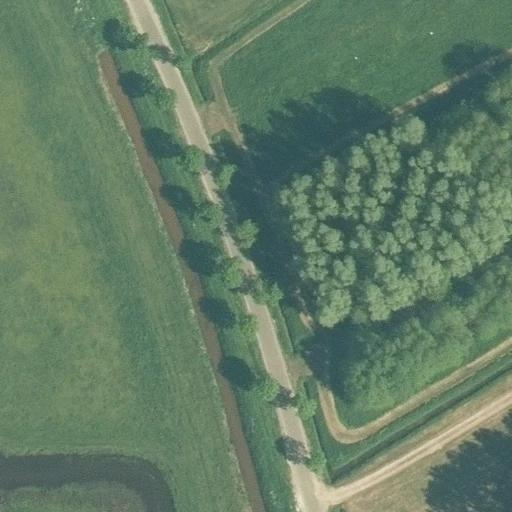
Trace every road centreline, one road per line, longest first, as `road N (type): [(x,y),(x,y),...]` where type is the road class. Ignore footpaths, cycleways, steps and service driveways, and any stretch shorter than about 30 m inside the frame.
road 1 (unclassified): [(314,511),(241,260),(137,0)]
road 2 (track): [(312,501),(369,488),(511,401)]
